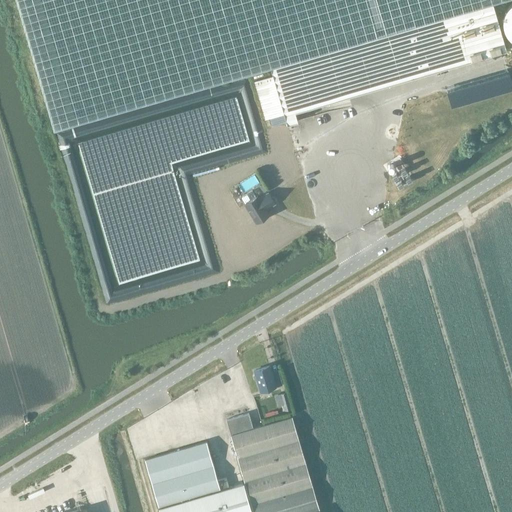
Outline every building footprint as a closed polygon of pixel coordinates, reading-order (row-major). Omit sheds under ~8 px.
[(16,0),(54,130),(270,68),(493,3),(503,0),(16,0)] [(493,3),(270,68),(273,78),(285,117),(287,124),(298,121),(295,111),(506,50),(493,3)] [(508,73),(447,91),(452,105),(511,87),(508,73)] [(273,78),(254,84),(265,123),(285,117),(273,78)] [(378,131),(378,146),(393,146),(393,130),(378,131)] [(321,162),(309,163),(310,177),(322,176),(321,162)] [(267,190),(244,204),(256,223),(269,215),(265,209),(275,203),(267,190)] [(256,381),(260,392),(276,387),(282,385),(280,378),(274,380),(269,366),(253,371),(254,374),(253,376),(254,380),(256,381)] [(189,389),(175,397),(180,408),(195,400),(189,389)] [(286,391),(279,393),(285,410),(291,408),(286,391)] [(230,435),(253,428),(249,413),(226,419),(230,435)] [(292,416),(253,428),(230,435),(246,489),(253,511),(310,511),(320,509),(292,416)] [(181,499),(182,501),(229,487),(226,477),(218,480),(206,441),(145,459),(158,506),(181,499)] [(182,501),(159,508),(160,511),(253,511),(246,489),(245,489),(243,483),(229,487),(182,501)]
